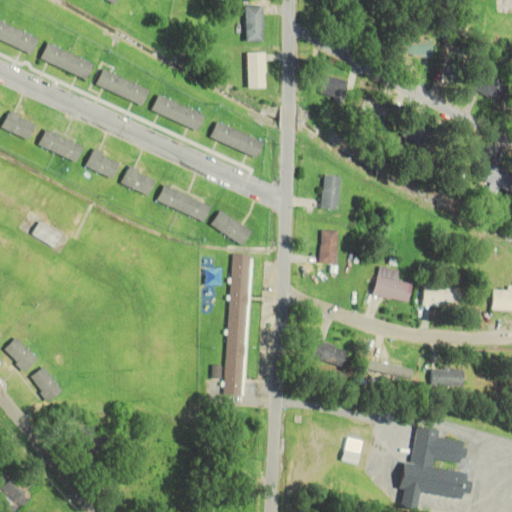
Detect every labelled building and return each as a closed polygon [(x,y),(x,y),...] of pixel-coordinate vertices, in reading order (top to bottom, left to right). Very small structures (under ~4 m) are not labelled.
[(243,42),(261,42),(261,7),(243,7),(243,42)] [(0,42),(27,55),(34,38),(0,23),(0,42)] [(396,56),(429,57),(429,40),(397,38),(396,56)] [(90,63),(42,45),(36,61),(84,79),(90,63)] [(244,89),(262,89),(262,53),(244,53),(244,89)] [(92,86),(139,105),(146,89),(98,70),(92,86)] [(499,102),(507,84),(480,73),(472,91),(499,102)] [(346,82),(322,75),(316,94),(340,102),(346,82)] [(201,115),(154,95),(147,111),(194,131),(201,115)] [(379,127),(389,107),(366,96),(356,116),(379,127)] [(0,123),(0,125),(25,141),(34,125),(8,110),(0,123)] [(253,157),(260,141),(212,122),(206,138),(253,157)] [(35,145),(73,162),(80,146),(42,129),(35,145)] [(419,145),(421,132),(403,129),(401,142),(419,145)] [(117,162),(89,150),(82,166),(110,179),(117,162)] [(511,187),(511,175),(475,160),(469,175),(487,182),(484,190),(492,194),(495,187),(509,193),(511,187)] [(118,181),(144,197),(153,181),(127,166),(118,181)] [(317,209),(334,210),(338,177),(321,175),(317,209)] [(199,222),(207,206),(162,184),(154,200),(199,222)] [(207,225),(238,246),(247,232),(216,211),(207,225)] [(62,235),(39,221),(32,234),(54,248),(62,235)] [(335,231),(319,231),(319,265),(335,265),(335,231)] [(223,395),(242,396),(248,255),(228,255),(223,395)] [(405,304),(410,284),(374,275),(369,295),(405,304)] [(504,290),(489,290),(488,311),(511,310),(511,286),(504,286),(504,290)] [(420,306),(459,307),(459,288),(420,287),(420,306)] [(2,349),(20,372),(34,360),(16,338),(2,349)] [(349,351),(317,340),(311,357),(343,368),(349,351)] [(403,377),(402,360),(372,361),(373,378),(403,377)] [(44,402),(58,391),(40,367),(25,379),(44,402)] [(462,370),(430,370),(430,387),(462,387),(462,370)] [(94,436),(94,428),(78,428),(78,454),(108,453),(107,436),(94,436)] [(429,471),(463,478),(458,502),(417,494),(414,509),(397,505),(400,490),(393,489),(398,465),(405,466),(413,429),(430,432),(437,434),(436,441),(459,446),(455,465),(432,460),(429,471)] [(219,479),(241,485),(245,470),(223,464),(219,479)] [(0,505),(6,511),(11,511),(29,494),(4,469),(0,472),(0,505)]
